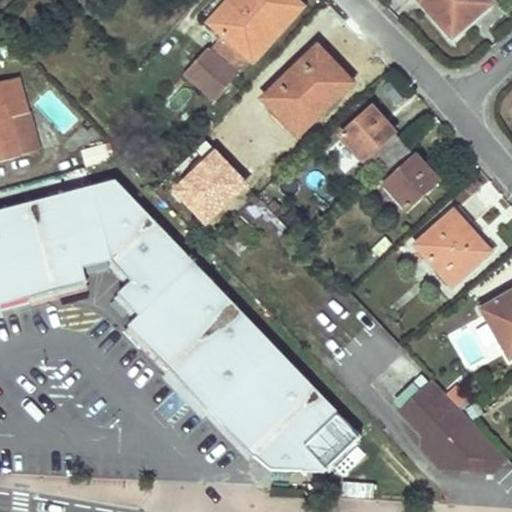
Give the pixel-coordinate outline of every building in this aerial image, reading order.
[(209,49),(208,48),(207,48),(184,74),(214,100),(248,60),(251,62),(300,6),(292,0),(229,0),(208,24),(221,36),(209,49)] [(483,0),(418,0),(452,38),(488,5),(483,0)] [(296,134),(344,87),(323,65),(328,60),(316,47),(262,99),(296,134)] [(350,82),(328,60),(323,65),(344,87),(350,82)] [(0,82),(0,161),(33,153),(15,79),(0,82)] [(391,136),(389,138),(378,125),(382,122),(370,109),(340,136),(373,173),(401,147),(391,136)] [(389,138),(391,136),(393,134),(382,122),(378,125),(389,138)] [(203,223),(246,180),(207,140),(197,150),(202,155),(169,189),(203,223)] [(83,151),(87,166),(120,157),(107,144),(83,151)] [(401,147),(373,173),(405,209),(436,181),(426,169),(421,174),(410,161),(411,159),(401,147)] [(414,157),(411,159),(410,161),(421,174),(426,169),(414,157)] [(129,281),(123,287),(117,293),(128,304),(139,315),(127,326),(138,337),(142,341),(190,391),(205,407),(267,472),(321,471),(359,434),(256,327),(114,179),(0,209),(0,302),(58,287),(71,284),(84,281),(81,267),(110,259),(129,281)] [(463,232),(484,256),(492,249),(456,210),(451,214),(465,230),(463,232)] [(465,230),(451,214),(415,246),(450,286),(484,256),(463,232),(465,230)] [(511,291),(480,310),(494,334),(508,359),(511,356),(511,291)] [(506,460),(432,382),(401,412),(424,437),(421,449),(440,469),(492,473),(506,460)] [(343,483),(342,496),(371,498),(372,485),(343,483)]
